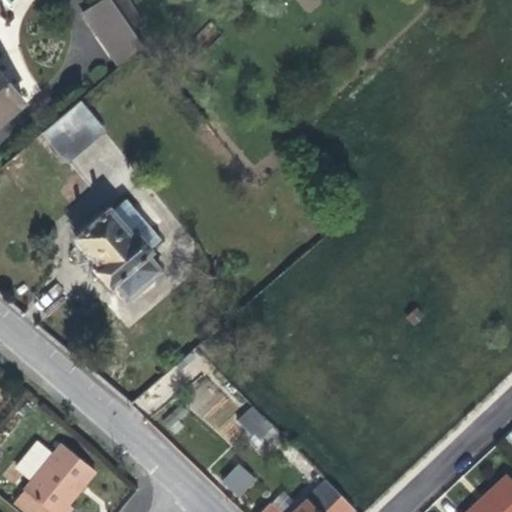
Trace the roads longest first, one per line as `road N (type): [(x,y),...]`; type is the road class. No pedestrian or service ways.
road 1 (residential): [(194,485),(0,313)]
road 2 (residential): [(511,409),(405,511)]
